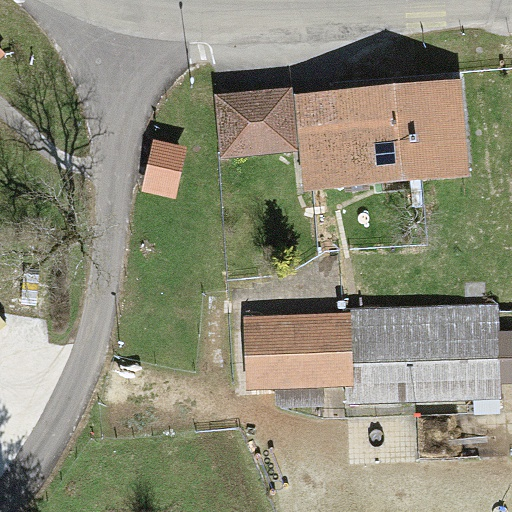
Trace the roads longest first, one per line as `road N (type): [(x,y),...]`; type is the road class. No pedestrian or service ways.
road 1 (residential): [(0,505),(51,438),(88,348),(129,0)]
road 2 (tertiary): [(511,1),(176,0)]
